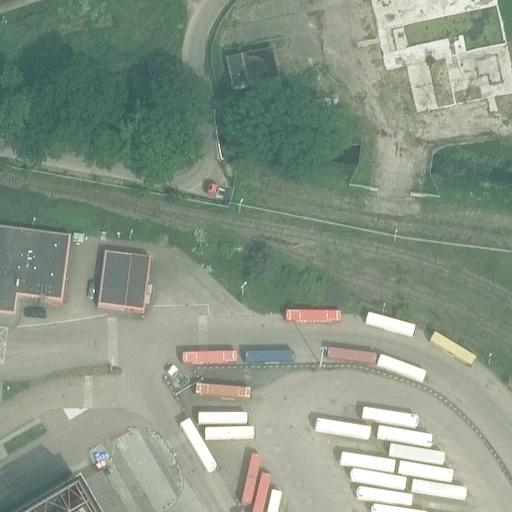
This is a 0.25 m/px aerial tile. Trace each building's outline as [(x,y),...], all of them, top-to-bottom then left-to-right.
[(271,50),(240,57),(225,60),(232,91),(278,82),(271,50)] [(147,67),(149,80),(159,78),(156,65),(147,67)] [(327,112),(329,123),(344,120),(342,109),(327,112)] [(0,293),(1,292),(4,294),(4,298),(5,298),(6,294),(11,295),(11,298),(61,304),(70,237),(0,228),(0,293)] [(150,261),(104,255),(97,308),(143,314),(150,261)] [(193,380),(192,392),(244,394),(244,383),(193,380)] [(97,511),(120,511),(104,468),(84,475),(97,511)] [(93,511),(78,485),(32,511),(93,511)]
